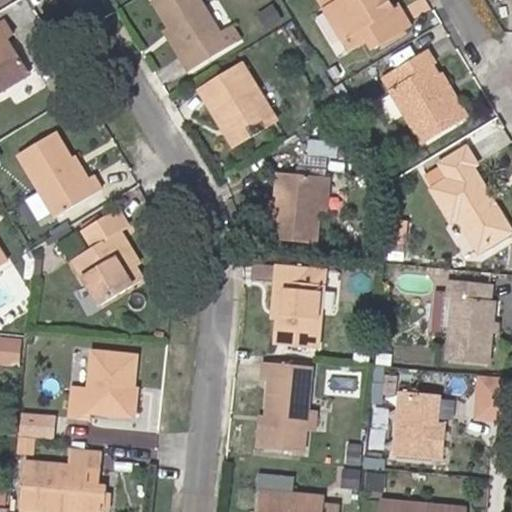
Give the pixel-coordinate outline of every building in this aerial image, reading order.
[(150,0),(168,28),(183,53),(178,57),(186,72),(233,43),(224,29),(217,32),(196,0),(150,0)] [(317,0),(348,51),(366,40),(371,50),(408,27),(396,7),(391,10),(384,0),(317,0)] [(0,93),(30,75),(8,41),(15,36),(6,23),(0,26),(0,93)] [(183,53),(168,28),(162,31),(178,57),(183,53)] [(431,64),(434,62),(426,50),(394,70),(402,83),(391,90),(423,143),(459,122),(439,91),(445,87),(437,73),(431,64)] [(231,88),(208,103),(234,148),(276,123),(241,64),(223,75),(231,88)] [(439,72),(437,73),(445,87),(439,91),(459,122),(467,117),(439,72)] [(199,90),(208,103),(231,88),(223,75),(199,90)] [(87,184),(74,162),(57,135),(19,158),(59,220),(105,191),(97,178),(91,182),(87,184)] [(490,203),(495,200),(474,165),(477,163),(468,147),(441,163),(450,178),(434,189),(453,220),(460,216),(481,250),(511,232),(511,228),(498,205),(493,209),(490,203)] [(77,160),(74,162),(87,184),(91,182),(77,160)] [(318,210),(321,176),(277,172),(275,201),(274,210),(271,241),(309,244),(314,244),(318,210)] [(329,177),(321,176),(318,210),(326,210),(329,177)] [(498,205),(495,200),(490,203),(493,209),(498,205)] [(146,283),(119,238),(132,230),(120,211),(86,233),(96,250),(97,251),(77,262),(104,308),(146,283)] [(278,317),(278,322),(275,346),(319,350),(326,287),(306,285),(305,285),(307,269),(277,266),(276,283),(282,283),(279,309),(285,310),(284,318),(278,317)] [(492,333),(493,323),(496,300),(491,300),(493,285),(492,285),(450,281),(449,299),(455,300),(450,361),(490,364),(492,333)] [(273,320),(278,322),(278,317),(279,309),(282,283),(276,283),(273,320)] [(131,416),(134,389),(137,358),(93,354),(91,392),(75,390),(72,418),(88,419),(88,416),(89,411),(131,416)] [(271,384),(267,421),(264,452),(305,456),(314,372),(267,366),(265,384),(271,384)] [(480,373),(476,418),(499,419),(503,375),(480,373)] [(140,390),(134,389),(131,416),(133,416),(136,416),(140,390)] [(435,430),(436,423),(439,397),(402,393),(396,457),(432,461),(432,458),(447,460),(450,432),(435,430)] [(133,416),(131,416),(89,411),(88,416),(131,421),(133,416)] [(55,421),(21,417),(19,438),(53,442),(55,421)] [(264,452),(267,421),(260,420),(257,451),(264,452)] [(450,425),(436,423),(435,430),(450,432),(450,425)] [(21,511),(27,511),(105,511),(106,511),(107,496),(108,490),(87,488),(88,472),(102,473),(103,456),(71,453),(69,469),(27,465),(21,511)] [(257,511),(340,511),(323,509),(324,499),(259,495),(257,511)] [(468,511),(468,510),(381,503),(380,511),(468,511)]
